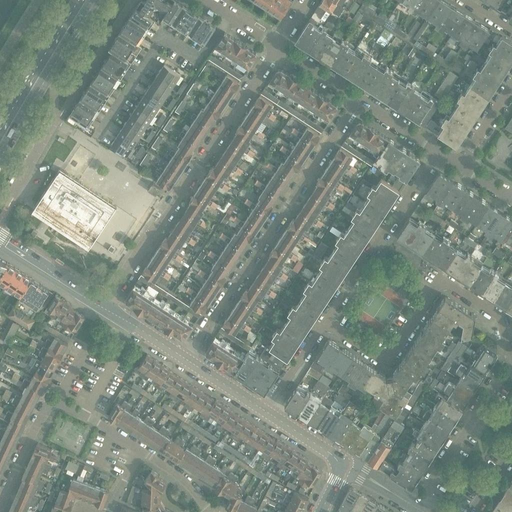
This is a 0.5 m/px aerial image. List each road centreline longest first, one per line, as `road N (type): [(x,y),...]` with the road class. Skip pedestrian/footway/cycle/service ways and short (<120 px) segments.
road 1 (residential): [(277,46),(103,308)]
road 2 (residential): [(184,359),(358,99)]
road 3 (residential): [(511,356),(498,316),(441,281),(387,361),(327,321)]
road 4 (residential): [(436,151),(327,321)]
road 5 (residential): [(511,366),(416,508)]
road 6 (residential): [(0,198),(12,192),(55,118),(52,54)]
road 7 (tertiary): [(103,308),(0,240)]
